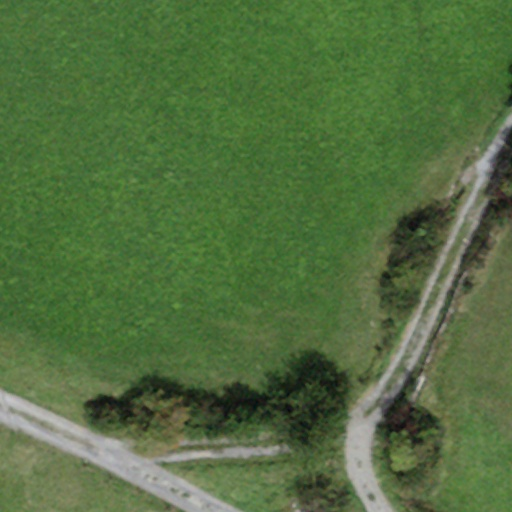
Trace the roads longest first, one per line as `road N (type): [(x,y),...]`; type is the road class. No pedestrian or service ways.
road 1 (track): [(511,172),(360,442),(363,490),(378,511)]
road 2 (track): [(106,469),(360,442)]
